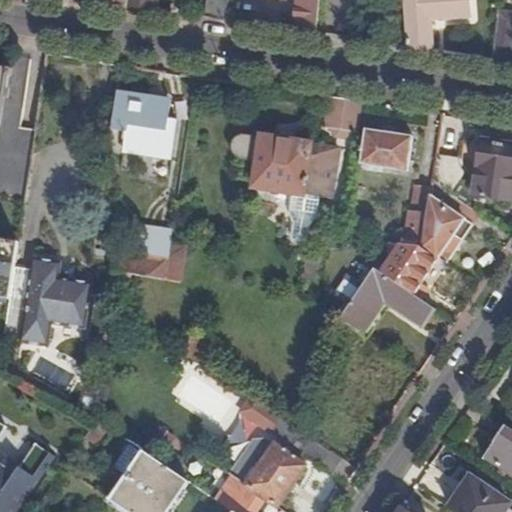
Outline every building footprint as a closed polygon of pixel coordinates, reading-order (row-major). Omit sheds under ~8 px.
[(128,0),(128,7),(156,11),(157,0),(128,0)] [(209,0),(207,19),(227,22),(229,0),(209,0)] [(299,0),(295,32),(317,36),(320,0),(299,0)] [(405,0),(409,50),(435,53),(432,22),(473,20),(471,0),(405,0)] [(511,25),(498,24),(494,62),(503,63),(510,64),(511,46),(511,25)] [(15,70),(0,67),(0,126),(1,127),(9,76),(14,76),(15,70)] [(172,101),(119,93),(113,134),(128,137),(126,152),(173,158),(178,121),(170,120),(172,101)] [(336,138),(339,139),(345,99),(330,97),(326,129),(332,130),(336,138)] [(359,134),(364,102),(345,99),(339,139),(346,140),(353,134),(359,134)] [(362,165),(369,166),(376,167),(376,172),(379,172),(380,168),(409,172),(414,138),(367,131),(362,165)] [(331,198),(338,149),(243,136),(238,138),(235,143),(233,149),(234,156),(241,162),(258,165),(255,188),(295,193),(321,197),(331,198)] [(511,202),(511,181),(509,181),(510,173),(511,173),(511,145),(483,142),(475,196),(511,202)] [(341,149),(338,149),(331,198),(334,199),(341,149)] [(443,178),(463,179),(464,158),(444,157),(443,178)] [(481,215),(434,184),(433,188),(424,247),(407,244),(405,244),(383,275),(423,301),(431,290),(423,285),(440,258),(456,235),(464,241),(481,215)] [(424,247),(433,188),(422,187),(415,236),(408,235),(407,244),(424,247)] [(321,197),(295,193),(292,215),(296,224),(294,238),(297,242),(307,243),(310,241),(312,226),(319,218),(321,197)] [(174,244),(175,233),(138,228),(133,255),(139,256),(136,276),(168,281),(174,244)] [(449,264),(464,241),(456,235),(440,258),(449,264)] [(20,247),(20,245),(0,241),(0,300),(11,302),(17,269),(20,247)] [(188,247),(174,244),(168,281),(183,283),(188,247)] [(139,256),(133,255),(120,253),(119,262),(118,273),(134,276),(136,276),(139,256)] [(318,282),(321,259),(309,257),(306,280),(318,282)] [(17,269),(11,302),(6,336),(24,338),(23,343),(50,347),(53,324),(87,330),(94,285),(60,280),(62,264),(35,260),(33,271),(17,269)] [(419,325),(431,307),(423,301),(383,275),(376,270),(341,321),(364,336),(387,303),(419,325)] [(131,292),(134,276),(118,273),(115,290),(131,292)] [(225,353),(208,343),(205,366),(214,373),(225,353)] [(271,434),(282,417),(252,398),(242,414),(271,434)] [(347,484),(357,468),(282,417),(271,434),(283,441),(279,448),(267,440),(254,441),(232,475),(235,478),(269,500),(280,507),(307,466),(305,465),(309,458),(347,484)] [(0,422),(0,511),(19,511),(56,458),(38,445),(22,470),(0,454),(0,441),(9,429),(0,422)] [(511,430),(508,427),(487,458),(511,474),(511,430)] [(165,458),(177,440),(162,429),(149,448),(165,458)] [(174,474),(144,454),(112,502),(127,511),(172,511),(191,484),(174,474)] [(460,464),(452,478),(432,467),(421,486),(453,504),(472,471),(460,464)] [(218,503),(231,511),(260,511),(269,500),(235,478),(218,503)] [(511,511),(511,505),(473,479),(452,510),(454,511),(511,511)]
